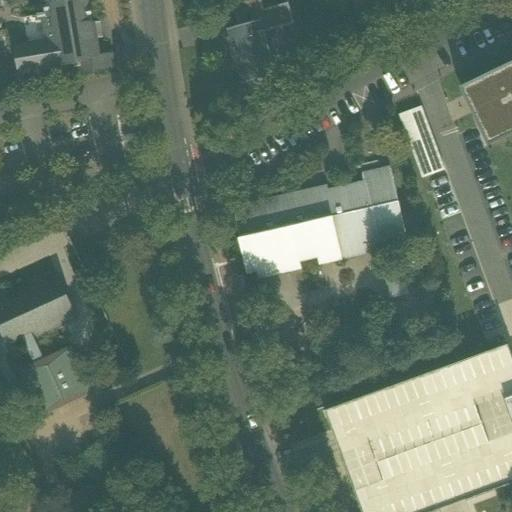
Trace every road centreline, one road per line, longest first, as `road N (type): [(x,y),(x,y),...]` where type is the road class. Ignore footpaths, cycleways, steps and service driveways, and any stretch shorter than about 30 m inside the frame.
road 1 (residential): [(183,178),(511,1)]
road 2 (tertiary): [(277,511),(222,343),(183,178)]
road 3 (tertiary): [(183,178),(152,0)]
